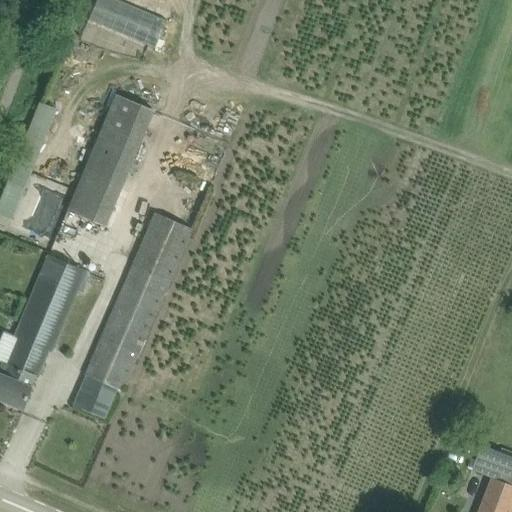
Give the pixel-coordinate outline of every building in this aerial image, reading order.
[(21,0),(46,11),(50,0),(21,0)] [(117,93),(68,209),(106,225),(154,109),(117,93)] [(24,190),(31,173),(13,166),(6,183),(24,190)] [(170,280),(192,228),(155,212),(133,264),(85,375),(86,375),(73,405),(105,419),(118,389),(122,390),(170,280)] [(86,270),(50,255),(16,336),(19,338),(18,339),(3,332),(0,339),(0,361),(3,363),(0,368),(0,397),(23,407),(31,388),(32,388),(48,350),(51,351),(86,270)] [(493,472),(477,511),(511,511),(511,466),(507,478),(493,472)]
